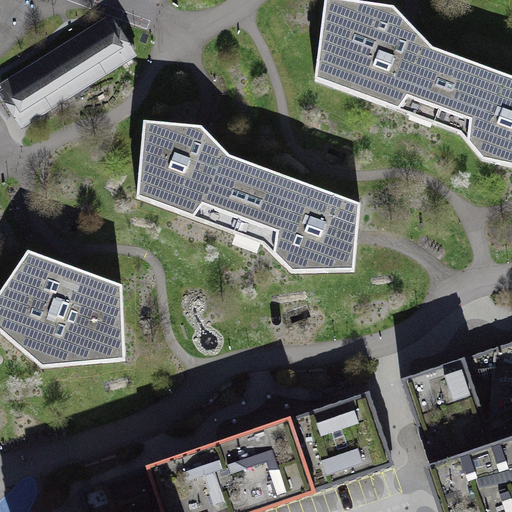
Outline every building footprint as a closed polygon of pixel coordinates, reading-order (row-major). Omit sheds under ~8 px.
[(394,8),(337,0),(324,0),(314,82),(459,135),(482,162),(511,168),(511,78),(432,49),(405,20),(394,8)] [(0,90),(0,97),(21,131),(137,56),(113,20),(108,23),(105,18),(0,84),(0,86),(2,89),(0,90)] [(202,128),(143,123),(136,199),(264,247),(273,255),(291,275),(355,273),(360,206),(230,158),(202,128)] [(122,287),(28,253),(0,293),(0,334),(41,370),(126,363),(122,287)] [(511,360),(428,389),(453,460),(429,468),(443,511),(506,511),(511,510),(511,360)] [(198,451),(184,456),(203,511),(267,511),(406,464),(380,388),(198,451)] [(203,511),(184,456),(78,493),(84,511),(203,511)]
